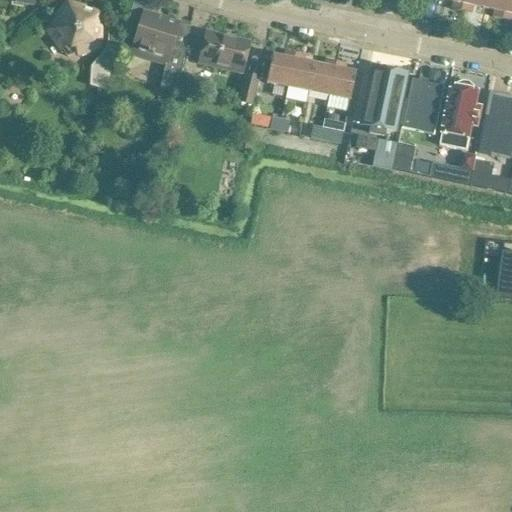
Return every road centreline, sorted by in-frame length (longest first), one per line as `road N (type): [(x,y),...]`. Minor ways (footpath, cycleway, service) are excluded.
road 1 (residential): [(221,0),(378,36)]
road 2 (residential): [(378,36),(511,63)]
